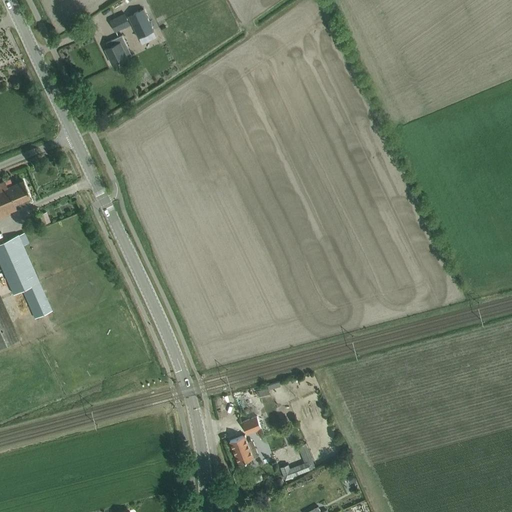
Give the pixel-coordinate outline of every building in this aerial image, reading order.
[(139,10),(128,15),(138,37),(142,35),(153,30),(143,8),(139,10)] [(125,13),(110,20),(115,31),(130,24),(125,13)] [(122,34),(115,37),(106,42),(109,47),(106,48),(113,63),(127,57),(121,45),(126,42),(122,34)] [(0,183),(0,216),(10,212),(9,210),(15,208),(13,203),(30,196),(23,181),(12,185),(10,179),(0,183)] [(47,211),(39,214),(42,223),(50,220),(47,211)] [(0,264),(13,293),(22,289),(35,318),(52,310),(39,282),(22,245),(29,242),(24,232),(0,243),(0,264)] [(0,297),(0,347),(19,339),(0,297)] [(267,383),(267,387),(268,388),(280,385),(279,380),(278,380),(267,383)] [(269,392),(268,388),(267,387),(256,390),(257,395),(269,392)] [(229,406),(239,404),(237,397),(227,400),(229,406)] [(262,427),(257,415),(242,422),(247,433),(256,429),(259,437),(265,435),(262,427)] [(239,436),(230,440),(239,462),(248,459),(254,456),(259,454),(253,439),(248,441),(245,434),(239,436)] [(299,475),(313,469),(310,463),(296,469),(299,475)]
